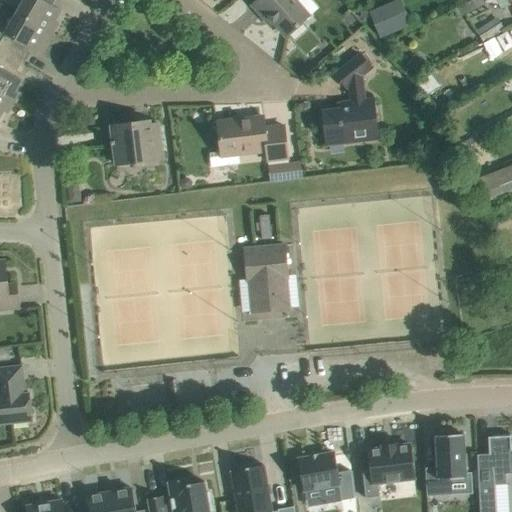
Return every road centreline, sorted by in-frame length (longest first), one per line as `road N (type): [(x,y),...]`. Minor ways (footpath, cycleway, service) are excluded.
road 1 (residential): [(77,460),(511,395)]
road 2 (residential): [(56,94),(265,86),(263,67),(183,0)]
road 3 (residential): [(52,232),(77,460)]
road 4 (residential): [(56,94),(45,121),(52,232)]
